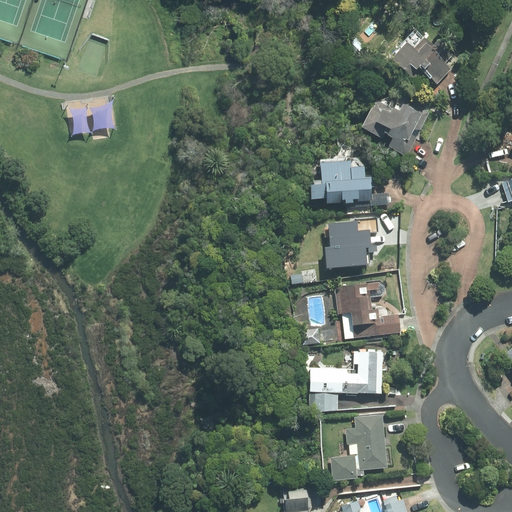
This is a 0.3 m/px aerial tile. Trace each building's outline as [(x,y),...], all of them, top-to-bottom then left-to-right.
[(415,67),(435,86),(450,70),(436,57),(439,54),(422,38),(411,50),(404,43),(388,60),(406,76),(415,67)] [(395,112),(372,100),(357,129),(386,144),(384,148),(405,158),(428,114),(409,104),(398,106),(395,112)] [(352,159),(316,162),(318,181),(307,187),(308,200),(323,199),(323,205),(370,201),(371,210),(388,208),(387,194),(369,196),(368,178),(362,179),(361,168),(352,159)] [(511,180),(501,184),(507,202),(511,200),(511,180)] [(368,248),(367,231),(354,232),(353,225),(345,225),(345,223),(325,225),(327,247),(322,247),(324,269),(365,266),(363,249),(368,248)] [(315,282),(314,270),(300,272),(300,275),(289,276),(290,285),(315,282)] [(378,283),(332,288),(335,315),(342,314),(344,339),(399,333),(397,315),(378,317),(378,310),(371,311),(370,298),(380,297),(384,292),(383,286),(378,283)] [(318,328),(299,330),(301,346),(319,344),(318,328)] [(381,395),(382,354),(353,352),(352,370),(309,369),(307,413),(336,411),(337,393),(381,395)] [(386,468),(381,415),(354,418),(355,429),(344,430),(347,456),(329,458),(331,482),(356,479),(356,477),(363,476),(362,471),(386,468)] [(283,511),(292,511),(308,510),(305,487),(281,490),(283,511)] [(396,496),(382,500),(385,510),(382,511),(405,511),(401,500),(397,501),(396,496)] [(356,511),(357,511),(360,510),(357,501),(332,509),(332,511),(356,511)]
